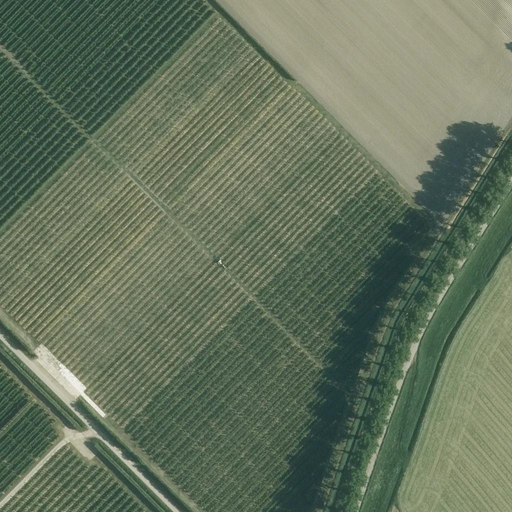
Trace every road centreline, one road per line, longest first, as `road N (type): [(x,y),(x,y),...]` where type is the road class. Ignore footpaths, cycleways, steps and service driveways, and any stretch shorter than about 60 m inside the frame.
road 1 (unclassified): [(354,511),(422,326),(511,179)]
road 2 (unclassified): [(176,511),(0,336)]
road 3 (track): [(96,432),(61,443),(0,504)]
